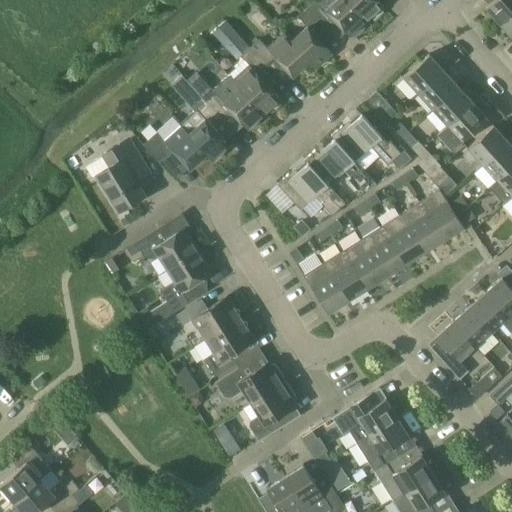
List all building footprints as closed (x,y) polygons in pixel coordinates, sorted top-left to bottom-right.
[(317,0),(315,0),(307,7),(323,25),(333,17),(350,37),(367,21),(361,14),(360,14),(347,0),(335,0),(326,9),(317,0)] [(361,14),(367,21),(383,7),(377,0),(347,0),(360,14),(361,14)] [(500,23),(511,12),(511,0),(492,0),(485,7),(500,23)] [(309,60),(308,61),(315,68),(332,53),(314,33),(323,25),(307,7),(298,16),(307,26),(291,40),(309,60)] [(511,12),(500,23),(511,36),(511,12)] [(217,32),(237,54),(246,45),(226,24),(217,32)] [(259,38),(250,47),(266,65),(275,57),(292,76),(308,61),(309,60),(291,40),(284,33),(268,48),(259,38)] [(239,87),(265,114),(281,99),(257,73),(266,65),(250,47),(240,55),(249,65),(232,80),(239,87)] [(418,94),(443,70),(428,54),(403,77),(418,94)] [(458,86),(443,70),(418,94),(432,110),(458,86)] [(248,129),(265,114),(239,87),(232,80),(230,77),(205,100),(221,118),(230,110),(248,129)] [(458,86),(432,110),(447,126),(472,102),(458,86)] [(391,107),(377,91),(368,100),(382,115),(391,107)] [(205,100),(179,123),(188,133),(206,153),(206,154),(213,161),(229,146),(212,126),(221,118),(205,100)] [(487,119),(472,102),(447,126),(436,135),(451,151),(487,119)] [(354,161),(355,160),(370,146),(387,165),(401,153),(390,140),(387,143),(361,114),(345,129),(342,125),(330,135),(334,139),(334,138),(354,161)] [(188,133),(179,123),(174,116),(147,140),(163,158),(173,150),(190,168),(206,154),(206,153),(188,133)] [(402,137),(408,131),(400,122),(393,127),(402,137)] [(482,164),(507,141),(493,125),(467,148),(482,164)] [(417,140),(408,131),(402,137),(410,146),(417,140)] [(89,162),(118,210),(144,194),(129,169),(143,161),(128,138),(89,162)] [(304,159),(307,163),(328,185),(328,184),(344,170),(350,177),(347,179),(358,191),(372,179),(355,160),(354,161),(334,138),(334,139),(318,153),(315,149),(304,159)] [(511,166),(511,145),(507,141),(482,164),(496,180),(511,166)] [(404,150),(401,153),(391,161),(398,169),(411,158),(404,150)] [(434,172),(440,167),(432,157),(425,163),(434,172)] [(307,163),(291,177),(288,174),(277,184),(300,209),(317,194),(323,201),(320,203),(331,215),(345,203),(328,184),(328,185),(307,163)] [(511,166),(496,180),(489,187),(503,203),(511,196),(511,195),(511,166)] [(402,175),(407,182),(417,175),(413,167),(402,175)] [(449,176),(440,167),(434,172),(442,182),(449,176)] [(407,182),(402,175),(392,182),(396,189),(407,182)] [(419,201),(445,240),(464,228),(439,188),(419,201)] [(364,200),(369,207),(379,200),(375,193),(364,200)] [(460,211),(468,206),(461,195),(453,200),(460,211)] [(369,207),(364,200),(354,207),(359,214),(369,207)] [(445,240),(419,201),(400,213),(425,252),(445,240)] [(475,217),(468,206),(460,211),(467,222),(475,217)] [(425,252),(400,213),(381,225),(406,265),(425,252)] [(327,226),(332,233),(342,226),(337,219),(327,226)] [(167,270),(197,250),(187,234),(185,235),(181,229),(171,235),(164,224),(126,248),(131,255),(140,249),(145,256),(155,259),(159,257),(167,270)] [(406,265),(381,225),(361,238),(386,277),(406,265)] [(332,233),(327,226),(316,233),(321,240),(332,233)] [(386,277),(361,238),(342,250),(367,289),(386,277)] [(303,257),(296,247),(289,252),(296,262),(303,257)] [(197,250),(167,270),(174,281),(161,289),(175,311),(207,291),(199,279),(209,273),(205,267),(207,265),(197,250)] [(367,289),(342,250),(322,262),(347,302),(367,289)] [(347,302),(322,262),(303,275),(328,314),(347,302)] [(502,277),(485,292),(508,317),(511,321),(511,283),(510,286),(502,277)] [(485,292),(469,306),(492,332),(508,317),(485,292)] [(205,339),(240,317),(226,296),(203,311),(197,301),(176,315),(182,325),(192,318),(205,339)] [(469,306),(453,320),(476,346),(492,332),(469,306)] [(240,317),(205,339),(219,360),(208,366),(215,376),(236,363),(230,353),(253,338),(240,317)] [(459,361),(476,346),(453,320),(436,335),(446,346),(437,354),(459,379),(468,371),(459,361)] [(251,402),(285,380),(275,364),(269,364),(268,362),(246,375),(240,366),(215,382),(225,397),(231,398),(243,390),(251,402)] [(502,375),(494,366),(477,381),(485,390),(502,375)] [(285,380),(251,402),(259,414),(250,420),(248,425),(258,440),(279,427),(273,418),(295,404),(293,402),(296,396),(285,380)] [(497,404),(511,390),(511,386),(506,380),(489,395),(497,404)] [(354,445),(358,443),(357,442),(396,417),(385,398),(369,408),(363,398),(329,420),(341,438),(347,434),(354,445)] [(511,419),(507,414),(498,422),(511,437),(511,419)] [(375,470),(399,455),(393,445),(408,436),(396,417),(357,442),(358,443),(375,470)] [(29,444),(11,460),(18,468),(0,483),(0,485),(13,502),(40,479),(51,470),(43,461),(37,453),(29,444)] [(393,499),(432,474),(420,455),(405,464),(399,455),(375,470),(393,499)] [(332,456),(321,464),(337,488),(349,480),(332,456)] [(284,476),(305,509),(307,511),(329,511),(331,511),(332,511),(336,511),(345,507),(330,483),(319,490),(303,464),(284,476)] [(401,511),(434,511),(435,511),(429,502),(444,492),(432,474),(393,499),(401,511)] [(299,511),(305,509),(284,476),(265,488),(280,511),(299,511)] [(49,489),(40,479),(13,502),(15,504),(12,506),(16,511),(35,511),(47,502),(54,510),(72,495),(82,486),(75,479),(65,487),(60,480),(49,489)] [(72,495),(54,510),(55,511),(84,511),(78,505),(92,493),(86,485),(73,496),(72,495)]
